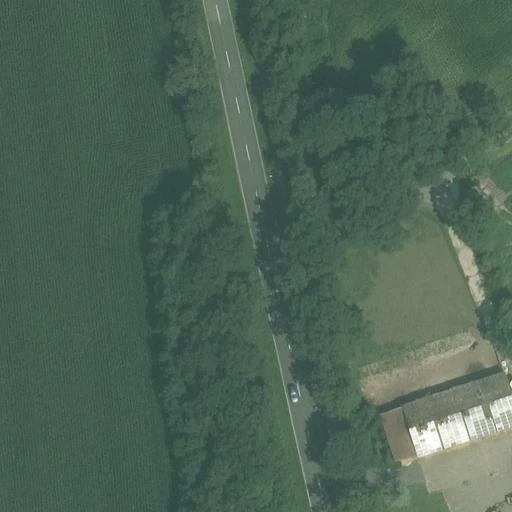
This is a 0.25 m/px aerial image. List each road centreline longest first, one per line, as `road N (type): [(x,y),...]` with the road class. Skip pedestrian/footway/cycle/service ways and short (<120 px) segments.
road 1 (unclassified): [(511,136),(456,175),(270,251)]
road 2 (secondary): [(328,511),(270,251)]
road 3 (secondary): [(270,251),(216,0)]
